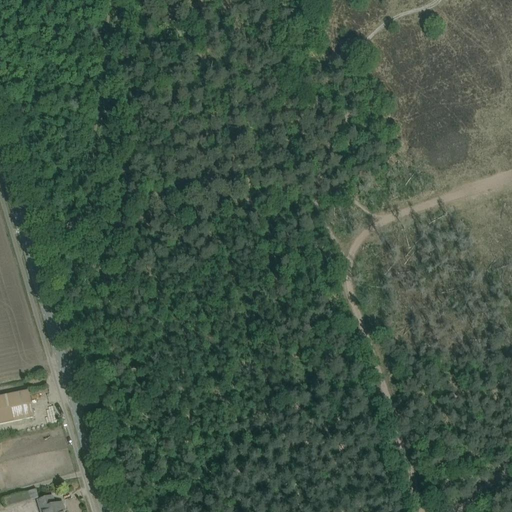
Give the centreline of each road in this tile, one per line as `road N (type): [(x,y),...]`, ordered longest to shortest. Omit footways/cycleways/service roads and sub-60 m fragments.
road 1 (tertiary): [(106,511),(0,150)]
road 2 (track): [(389,232),(321,181),(198,214),(100,225),(66,219)]
road 3 (track): [(323,219),(427,511)]
road 4 (track): [(22,230),(87,210),(112,0)]
road 5 (track): [(440,0),(399,17),(357,52),(340,144),(314,192),(323,219)]
road 6 (track): [(511,183),(340,256)]
